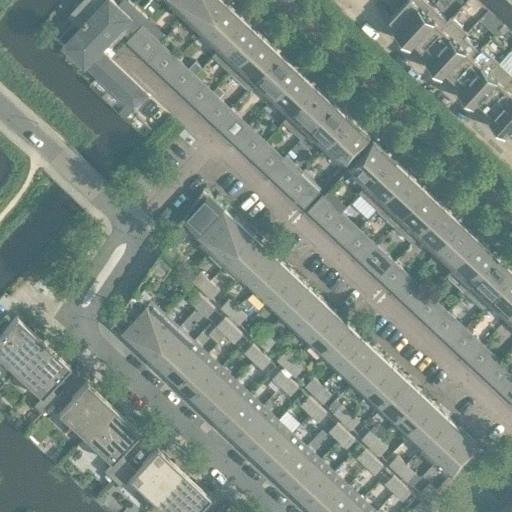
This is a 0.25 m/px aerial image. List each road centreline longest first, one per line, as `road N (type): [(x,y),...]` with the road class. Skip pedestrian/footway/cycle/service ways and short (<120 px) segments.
road 1 (residential): [(511,420),(211,139)]
road 2 (residential): [(133,227),(70,322),(271,511)]
road 3 (residential): [(511,152),(347,0)]
road 4 (residential): [(108,204),(0,107)]
